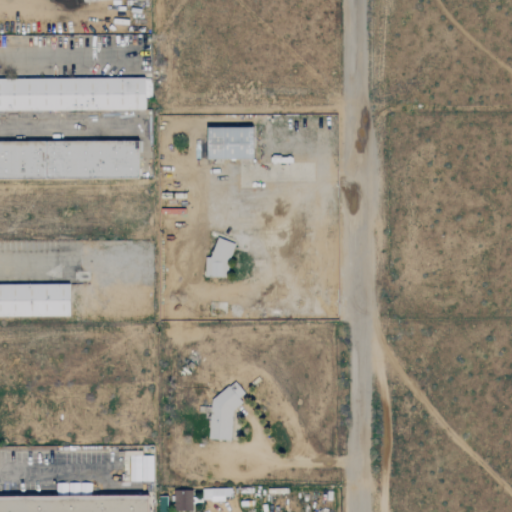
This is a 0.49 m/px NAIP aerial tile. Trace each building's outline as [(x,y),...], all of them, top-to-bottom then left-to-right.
[(0,109),(146,109),(146,77),(0,77),(0,109)] [(207,159),(253,159),(253,127),(207,127),(207,159)] [(0,140),(0,177),(140,177),(139,140),(0,140)] [(204,258),(204,277),(227,277),(227,265),(234,243),(216,238),(210,258),(204,258)] [(0,315),(70,315),(70,283),(0,283),(0,315)] [(230,441),(232,407),(241,407),(241,391),(210,389),(208,440),(230,441)] [(231,499),(231,489),(202,489),(202,500),(231,499)] [(192,511),(192,490),(174,490),(174,511),(192,511)] [(148,511),(148,494),(0,494),(0,511),(148,511)] [(166,511),(168,497),(159,496),(157,511),(166,511)]
